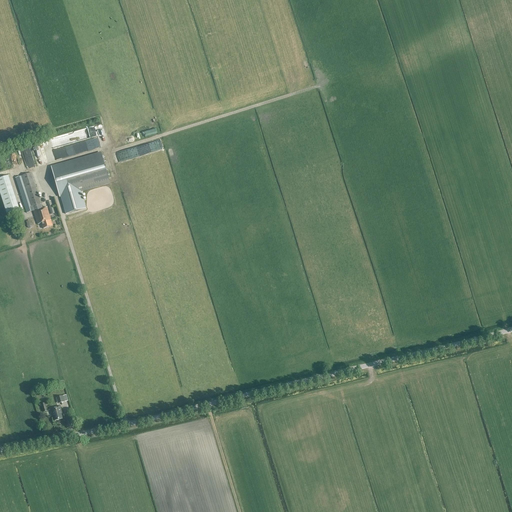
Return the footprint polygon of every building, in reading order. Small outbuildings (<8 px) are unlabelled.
[(79,136),(96,132),(94,126),(78,130),(79,136)] [(78,131),(65,135),(66,140),(79,135),(78,131)] [(165,137),(158,138),(160,147),(166,145),(165,137)] [(25,149),(30,165),(36,163),(32,147),(25,149)] [(43,149),(37,151),(41,163),(47,161),(43,149)] [(57,166),(65,195),(109,183),(101,153),(57,166)] [(26,213),(33,211),(37,224),(41,223),(43,228),(53,225),(47,207),(43,209),(43,208),(42,208),(31,173),(15,178),(21,197),(26,213)] [(13,201),(18,200),(10,174),(0,177),(0,184),(7,210),(15,208),(13,201)] [(55,421),(62,419),(61,414),(62,413),(60,406),(50,409),(52,416),(53,416),(55,421)]
